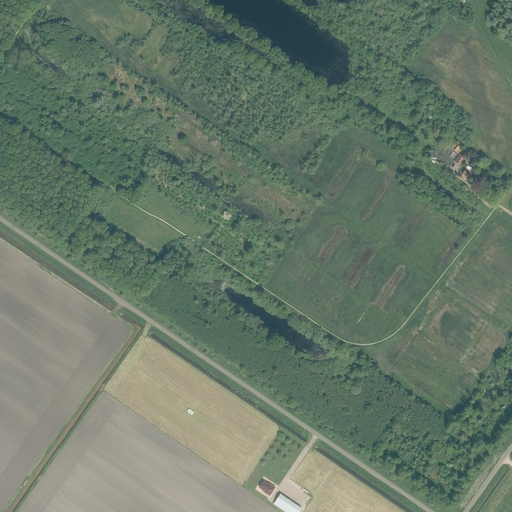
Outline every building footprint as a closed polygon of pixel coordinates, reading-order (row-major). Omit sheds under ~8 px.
[(458,154),(462,149),(457,146),(454,151),(458,154)] [(466,156),(460,153),(454,162),(460,166),(466,156)] [(472,177),(478,181),(481,177),(474,173),(474,174),(466,169),(463,174),(471,179),(472,177)] [(269,496),(275,488),(269,483),(268,484),(264,481),(259,488),(264,491),(263,492),(269,496)] [(280,494),(273,504),(284,511),(298,511),(301,508),(280,494)]
